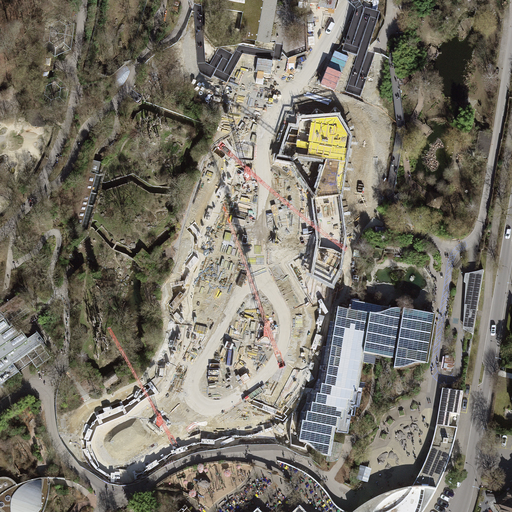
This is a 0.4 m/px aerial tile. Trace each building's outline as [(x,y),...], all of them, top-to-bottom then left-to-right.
[(238,38),(269,43),(270,38),(274,14),(276,0),(218,0),(217,9),(242,12),(238,38)] [(46,51),(42,52),(39,76),(44,80),(52,78),(55,58),(46,51)] [(126,65),(123,65),(110,77),(110,80),(113,87),(119,86),(122,85),(124,83),(127,78),(129,72),(126,65)] [(46,127),(38,108),(25,108),(24,118),(33,127),(46,127)] [(340,194),(350,135),(338,116),(300,118),(298,127),(290,127),(278,159),(294,162),(315,195),(320,241),(313,273),(334,284),(340,269),(345,238),(340,194)] [(478,134),(476,151),(487,153),(490,138),(484,137),(485,135),(478,134)] [(101,162),(91,160),(88,170),(99,172),(101,162)] [(68,226),(88,232),(102,176),(83,171),(68,226)] [(428,197),(426,205),(439,209),(443,196),(430,192),(428,197)] [(233,230),(228,254),(245,257),(250,233),(233,230)] [(151,258),(142,250),(133,261),(141,268),(144,265),(150,270),(155,265),(149,260),(151,258)] [(472,335),(483,270),(465,274),(463,282),(465,284),(464,303),(462,329),(472,335)] [(0,385),(19,372),(13,364),(26,355),(36,368),(50,358),(43,348),(45,347),(42,343),(43,342),(37,332),(27,339),(20,330),(17,332),(12,324),(30,312),(17,296),(0,307),(0,385)] [(419,364),(427,365),(435,319),(436,315),(390,308),(351,301),(350,311),(337,308),(334,323),(329,322),(324,351),(329,352),(324,386),(321,385),(319,395),(316,394),(314,404),(311,403),(309,413),(306,412),(305,422),(301,422),(298,442),(304,444),(308,446),(311,448),(316,453),(321,455),(326,457),(330,457),(332,443),(333,436),(335,429),(337,429),(339,419),(342,420),(344,410),(347,411),(349,401),(352,402),(354,392),(357,392),(362,363),(363,354),(376,356),(375,359),(377,360),(379,360),(380,357),(394,359),(393,369),(399,369),(404,368),(408,367),(413,365),(419,364)] [(454,357),(446,356),(443,371),(451,372),(454,357)] [(112,373),(101,382),(106,389),(109,387),(118,380),(112,373)] [(442,389),(438,412),(459,415),(463,392),(442,389)] [(438,412),(436,425),(457,429),(459,415),(438,412)] [(453,445),(457,429),(436,425),(432,442),(428,453),(418,476),(411,487),(422,488),(436,490),(441,479),(445,470),(449,457),(453,445)] [(371,469),(359,466),(355,479),(367,483),(371,469)] [(42,511),(45,507),(47,500),(49,490),(49,481),(50,477),(44,478),(38,478),(28,481),(17,485),(13,481),(8,478),(2,478),(0,478),(0,511),(42,511)] [(416,495),(422,488),(411,487),(399,490),(383,495),(381,495),(367,502),(353,511),(398,511),(399,511),(408,504),(413,498),(416,495)] [(422,511),(430,501),(436,490),(422,488),(416,495),(413,498),(408,504),(396,511),(345,511),(344,511),(422,511)] [(70,511),(75,505),(76,501),(72,496),(60,495),(54,499),(51,509),(51,511),(70,511)] [(511,511),(511,495),(497,506),(501,511),(511,511)]
